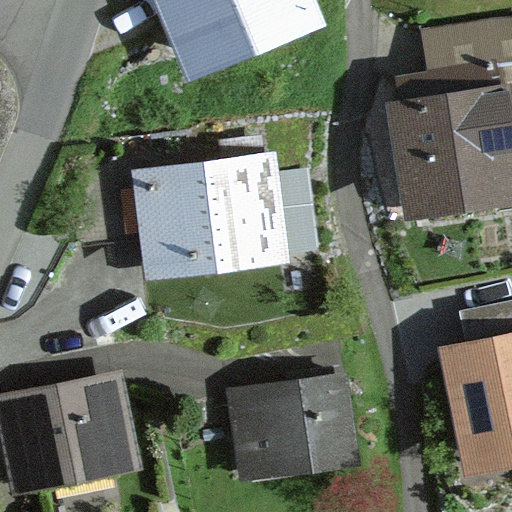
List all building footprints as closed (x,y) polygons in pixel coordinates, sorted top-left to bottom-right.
[(303,9),(299,0),(169,0),(193,55),(303,9)] [(428,198),(511,186),(493,67),(395,82),(406,157),(421,155),(428,198)] [(151,231),(155,261),(311,242),(303,175),(266,180),(264,166),(261,166),(258,141),(224,145),(227,171),(168,178),(165,154),(86,164),(83,239),(151,231)] [(454,357),(474,456),(511,448),(511,304),(465,314),(473,353),(454,357)] [(241,401),(249,461),(344,448),(336,388),(333,388),(330,369),(290,374),(293,394),(241,401)] [(87,467),(91,462),(126,455),(112,385),(0,407),(0,474),(19,470),(20,477),(56,469),(61,473),(87,467)]
